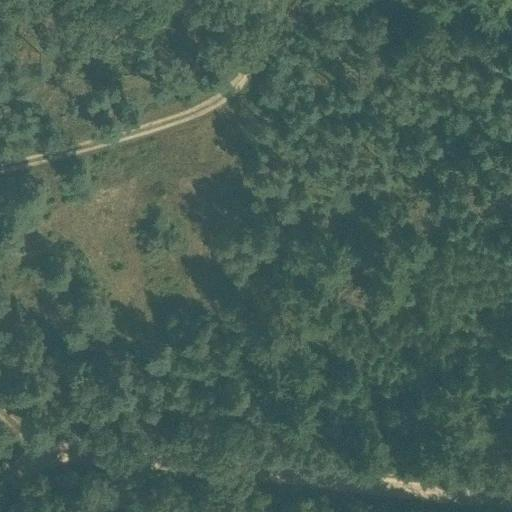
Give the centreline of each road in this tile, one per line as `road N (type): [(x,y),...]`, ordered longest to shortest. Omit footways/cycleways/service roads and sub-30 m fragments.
road 1 (track): [(0,487),(56,457),(117,458),(511,501)]
road 2 (track): [(0,167),(186,118),(248,64),(264,33),(264,0)]
